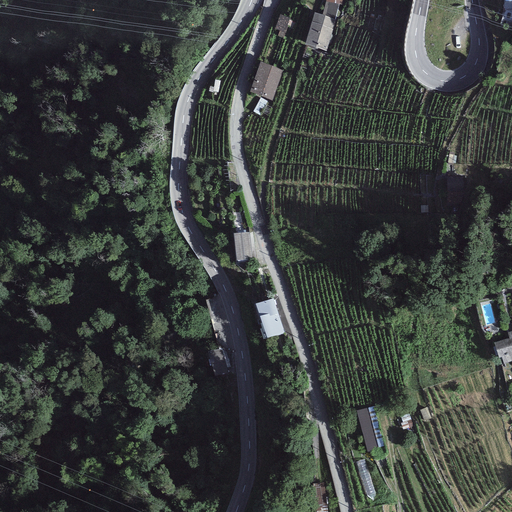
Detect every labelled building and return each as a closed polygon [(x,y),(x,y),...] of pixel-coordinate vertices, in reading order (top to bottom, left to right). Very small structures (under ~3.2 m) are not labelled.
[(313,9),(313,23),(337,30),(341,6),(336,6),(337,0),(305,0),(303,5),(313,9)] [(313,23),(306,48),(330,54),(337,30),(313,23)] [(263,67),(254,94),(274,101),(283,74),(263,67)] [(448,182),(449,193),(464,192),(464,181),(448,182)] [(234,233),(236,261),(252,259),(250,232),(234,233)] [(254,305),(267,338),(286,332),(273,298),(254,305)] [(488,317),(496,315),(492,301),(484,303),(488,317)] [(511,338),(495,344),(501,363),(511,359),(511,338)] [(215,374),(228,372),(226,367),(229,366),(227,358),(224,359),(221,348),(208,350),(215,374)] [(374,407),(358,411),(369,450),(384,446),(374,407)] [(316,511),(330,511),(327,481),(313,483),(316,511)]
